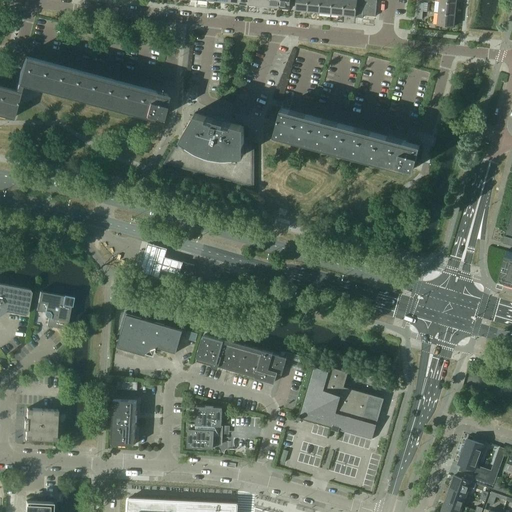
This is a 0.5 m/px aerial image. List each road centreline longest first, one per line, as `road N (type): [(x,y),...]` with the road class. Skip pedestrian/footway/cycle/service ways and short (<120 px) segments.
road 1 (secondary): [(97,219),(447,320)]
road 2 (secondary): [(453,298),(107,199)]
road 3 (residential): [(294,101),(421,123),(433,117),(451,49)]
road 4 (residential): [(388,511),(447,320)]
road 5 (residential): [(210,24),(204,94),(239,109),(249,104),(280,31)]
road 6 (residential): [(30,3),(210,24)]
road 7 (residential): [(255,478),(272,406),(178,377)]
road 8 (residential): [(453,298),(498,139)]
road 9 (residential): [(174,81),(19,45)]
road 10 (residential): [(511,435),(454,420),(421,511)]
road 11 (residential): [(375,510),(255,478)]
